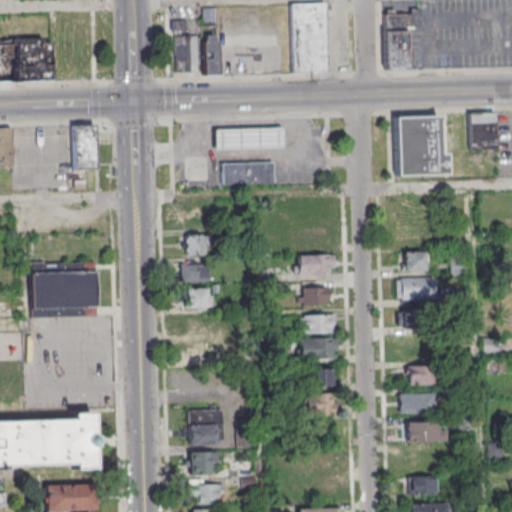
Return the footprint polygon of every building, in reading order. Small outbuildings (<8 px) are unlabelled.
[(289,73),(325,73),(324,2),(289,2),(289,73)] [(200,25),(214,25),(214,7),(200,7),(200,25)] [(381,70),(408,70),(407,27),(419,27),(418,10),(380,11),(381,70)] [(217,75),(217,34),(201,34),(201,75),(217,75)] [(174,73),(197,72),(197,35),(173,35),(174,73)] [(0,81),(51,81),(50,39),(0,39),(0,81)] [(467,112),(467,150),(495,150),(495,112),(467,112)] [(445,153),(437,153),(437,116),(392,116),(393,175),(446,174),(445,153)] [(96,170),(96,124),(70,124),(70,170),(96,170)] [(285,148),(284,125),(214,128),(215,150),(285,148)] [(0,166),(13,167),(12,128),(0,127),(0,166)] [(274,183),(274,160),(222,162),(222,185),(274,183)] [(204,202),(183,203),(183,223),(205,222),(204,202)] [(329,228),(288,228),(288,248),(329,248),(329,228)] [(183,256),(206,256),(206,234),(183,234),(183,256)] [(260,254),(275,254),(275,235),(260,235),(260,254)] [(427,270),(427,251),(401,251),(401,270),(427,270)] [(332,275),(332,255),(294,255),(294,275),(332,275)] [(30,263),(31,318),(97,315),(95,261),(30,263)] [(206,282),(206,263),(179,263),(179,282),(206,282)] [(394,299),(433,299),(433,277),(394,277),(394,299)] [(330,286),(296,286),(296,305),(330,305),(330,286)] [(210,307),(210,287),(184,287),(184,307),(210,307)] [(428,328),(428,308),(395,308),(395,328),(428,328)] [(334,314),(299,314),(299,333),(334,333),(334,314)] [(206,316),(181,316),(181,334),(206,334),(206,316)] [(335,358),(335,337),(298,337),(298,358),(335,358)] [(420,356),(420,338),(397,338),(397,356),(420,356)] [(183,343),(183,361),(208,361),(208,343),(183,343)] [(484,372),(502,372),(502,360),(484,360),(484,372)] [(430,384),(430,365),(402,365),(402,384),(430,384)] [(334,368),(310,368),(310,386),(334,386),(334,368)] [(304,415),(337,415),(337,393),(304,393),(304,415)] [(428,413),(428,393),(397,393),(397,413),(428,413)] [(186,410),(186,444),(221,444),(221,410),(186,410)] [(0,423),(71,421),(71,415),(91,415),(92,437),(95,437),(95,448),(92,448),(93,470),(73,470),(73,465),(0,467),(0,423)] [(401,421),(401,441),(444,441),(444,421),(401,421)] [(433,448),(405,448),(405,466),(433,466),(433,448)] [(302,450),(302,470),(338,470),(338,450),(302,450)] [(212,473),(212,451),(184,451),(184,473),(212,473)] [(407,493),(433,493),(433,475),(407,475),(407,493)] [(338,481),(301,481),(301,500),(338,500),(338,481)] [(187,503),(221,503),(221,483),(187,483),(187,503)] [(45,486),(46,511),(95,510),(94,484),(45,486)] [(408,503),(407,511),(444,511),(445,503),(408,503)]
